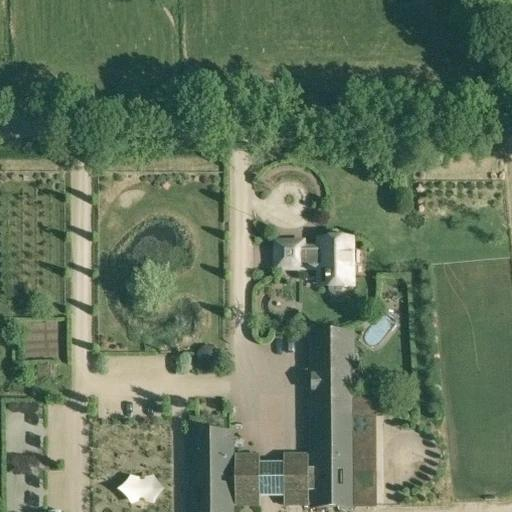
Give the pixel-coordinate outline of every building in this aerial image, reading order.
[(319,287),(330,287),(330,294),(334,296),(337,296),(341,294),(341,287),(352,287),(352,239),(318,240),(318,249),(302,249),(302,243),(276,243),(276,270),(318,269),(319,287)] [(311,511),(353,511),(353,508),(353,402),(352,333),(310,334),(311,459),(283,459),(283,468),(258,468),(258,459),(232,459),(231,436),(189,436),(189,511),(231,511),(232,508),(259,508),(259,502),(283,501),(283,508),(311,508),(311,511)] [(197,362),(204,369),(213,369),(220,362),(220,353),(213,346),(204,346),(197,352),(197,362)] [(178,374),(177,348),(158,349),(141,350),(142,375),(178,374)] [(36,364),(37,379),(52,379),(51,364),(36,364)] [(382,402),(353,402),(353,508),(374,508),(373,417),(383,417),(382,402)]
